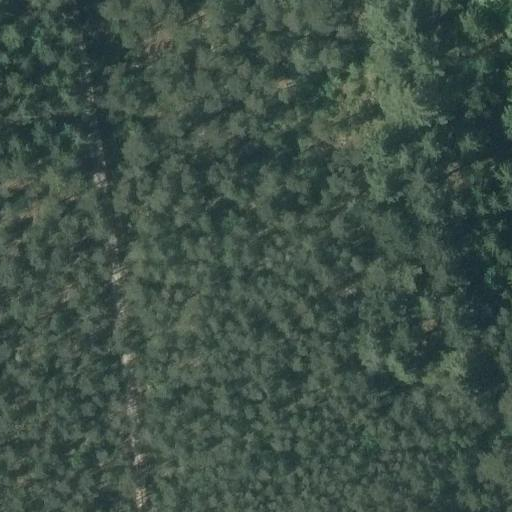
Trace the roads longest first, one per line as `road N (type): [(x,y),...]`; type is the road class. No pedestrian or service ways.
road 1 (track): [(138,511),(102,197)]
road 2 (track): [(102,197),(69,0)]
